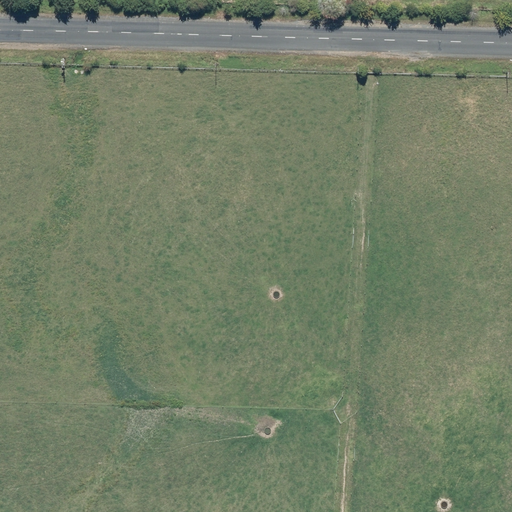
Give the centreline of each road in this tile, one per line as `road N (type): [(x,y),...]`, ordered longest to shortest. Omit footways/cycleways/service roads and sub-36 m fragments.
road 1 (unclassified): [(0,29),(511,43)]
road 2 (track): [(339,511),(374,39)]
